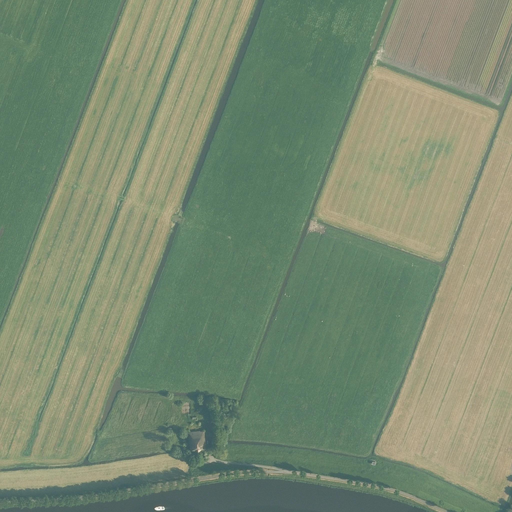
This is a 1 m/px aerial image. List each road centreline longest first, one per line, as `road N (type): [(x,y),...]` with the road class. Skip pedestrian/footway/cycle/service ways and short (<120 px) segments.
road 1 (track): [(210,460),(0,482)]
road 2 (unclassified): [(444,511),(390,490),(291,472)]
